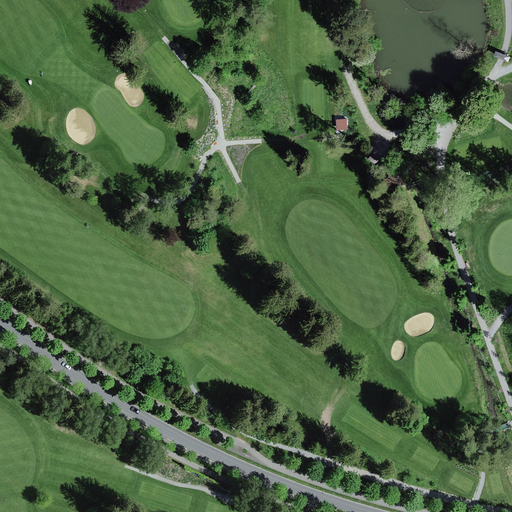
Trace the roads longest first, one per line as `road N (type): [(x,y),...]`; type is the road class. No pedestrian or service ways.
road 1 (track): [(223,141),(246,166),(263,250),(341,332),(340,367),(304,436),(221,415),(185,385)]
road 2 (track): [(38,108),(47,139),(124,189),(169,198),(191,185),(223,141),(220,107),(127,0)]
road 3 (track): [(507,0),(507,41),(453,122),(441,170),(511,393)]
road 4 (primary): [(367,511),(180,439),(0,320)]
road 5 (track): [(221,415),(283,447),(502,511)]
road 6 (track): [(447,136),(379,132),(368,121),(341,49),(340,0)]
road 7 (track): [(424,493),(451,469),(508,382)]
road 8 (track): [(251,511),(122,465)]
